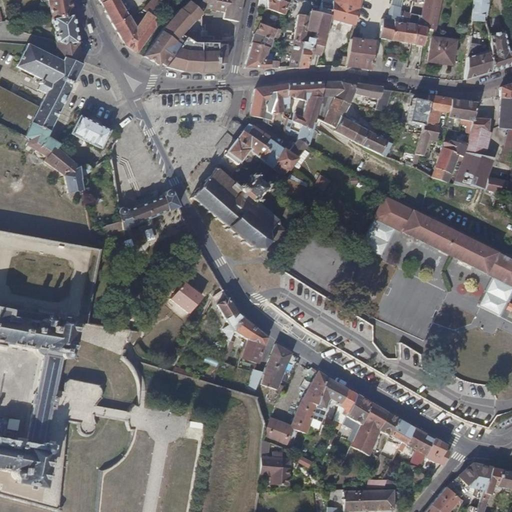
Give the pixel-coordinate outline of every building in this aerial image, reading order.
[(46,0),(51,20),(72,17),(69,0),(46,0)] [(116,0),(109,0),(100,6),(103,12),(108,21),(124,46),(135,53),(153,28),(153,19),(146,14),(146,15),(136,27),(134,30),(131,24),(126,16),(116,0)] [(150,0),(141,11),(146,15),(146,14),(153,19),(161,8),(167,0),(150,0)] [(188,0),(186,3),(199,15),(203,9),(223,12),(222,20),(231,22),(233,20),(237,21),(240,0),(188,0)] [(265,0),(266,10),(276,12),(283,16),(288,4),(286,3),(284,0),(265,0)] [(353,26),(359,5),(360,0),(332,0),(331,6),(327,20),(353,26)] [(360,0),(359,5),(371,8),(372,0),(360,0)] [(391,0),(389,12),(399,14),(401,0),(391,0)] [(423,0),(417,28),(414,27),(410,45),(420,48),(423,29),(433,31),(436,20),(439,0),(423,0)] [(487,5),(487,0),(472,0),(470,22),(484,23),(487,5)] [(191,23),(195,20),(199,15),(186,3),(180,10),(191,23)] [(317,17),(327,20),(331,6),(320,3),(317,15),(317,17)] [(313,34),(312,40),(311,46),(320,48),(327,20),(317,17),(317,15),(309,13),(307,19),(304,32),(313,34)] [(398,24),(400,15),(392,13),(390,22),(393,23),(398,24)] [(403,25),(407,26),(409,15),(404,14),(400,13),(400,15),(398,24),(403,25)] [(302,39),(304,32),(307,19),(296,16),(292,42),(302,43),(302,39)] [(78,50),(72,17),(51,20),(55,42),(78,50)] [(190,24),(203,32),(206,27),(195,20),(191,23),(190,24)] [(378,39),(388,41),(393,23),(390,22),(387,22),(381,21),(378,39)] [(403,25),(398,24),(393,23),(388,41),(398,43),(403,25)] [(190,24),(181,34),(179,36),(174,43),(172,46),(167,51),(157,66),(179,72),(181,56),(184,56),(185,46),(192,45),(193,45),(202,35),(204,33),(203,32),(190,24)] [(252,35),(253,35),(270,41),(271,38),(276,40),(279,32),(274,29),(273,31),(258,25),(252,35)] [(409,45),(410,45),(414,27),(407,26),(403,25),(398,43),(409,45)] [(487,36),(501,34),(500,26),(485,29),(487,36)] [(464,81),(489,73),(488,52),(478,55),(480,32),(469,31),(468,37),(464,81)] [(313,34),(304,32),(302,39),(306,40),(306,39),(312,40),(313,34)] [(142,58),(157,66),(167,51),(172,46),(174,43),(159,33),(154,39),(142,58)] [(487,36),(488,52),(489,73),(511,65),(511,50),(505,54),(501,34),(487,36)] [(253,35),(250,45),(267,51),(270,41),(253,35)] [(309,54),(311,46),(312,40),(306,39),(306,40),(302,39),(302,43),(299,57),(296,69),(306,69),(306,68),(309,54)] [(449,67),(453,43),(431,39),(427,63),(449,67)] [(345,67),(370,71),(371,51),(372,44),(363,42),(358,42),(350,40),(347,58),(345,67)] [(81,64),(78,50),(55,42),(62,57),(81,64)] [(299,57),(302,43),(292,42),(290,56),(299,57)] [(191,56),(192,45),(185,46),(184,56),(181,56),(179,72),(189,73),(191,56)] [(208,55),(209,45),(193,45),(192,45),(191,56),(208,55)] [(218,47),(209,45),(208,55),(217,55),(218,47)] [(265,54),(267,51),(250,45),(243,68),(268,69),(269,62),(263,61),(265,54)] [(320,48),(311,46),(309,54),(318,57),(320,48)] [(217,65),(212,65),(212,74),(222,73),(223,55),(221,47),(218,47),(217,55),(217,65)] [(39,107),(32,121),(30,124),(47,134),(61,105),(78,69),(81,64),(62,57),(61,62),(30,48),(20,70),(42,80),(41,82),(40,82),(39,84),(40,85),(41,85),(40,87),(47,90),(45,94),(39,107)] [(376,52),(371,51),(370,71),(370,73),(384,75),(385,64),(375,62),(377,53),(376,52)] [(217,65),(217,55),(208,55),(191,56),(189,73),(212,74),(212,65),(217,65)] [(296,69),(299,57),(290,56),(287,69),(296,69)] [(335,68),(345,68),(345,67),(347,58),(337,56),(335,68)] [(296,139),(307,144),(311,129),(314,118),(319,97),(320,83),(287,85),(286,97),(288,98),(288,121),(286,121),(284,130),(297,136),(296,139)] [(333,97),(339,83),(320,83),(319,97),(333,97)] [(340,118),(341,119),(352,96),(357,85),(355,85),(354,87),(339,83),(333,97),(322,122),(335,128),(340,118)] [(500,99),(501,99),(511,100),(511,84),(500,88),(500,99)] [(40,87),(41,85),(40,85),(37,90),(45,94),(47,90),(40,87)] [(256,119),(262,120),(264,113),(270,113),(273,127),(283,131),(284,130),(286,121),(288,121),(288,98),(286,97),(287,85),(255,90),(249,117),(256,119)] [(380,90),(380,89),(357,85),(352,96),(377,100),(380,90)] [(0,109),(9,92),(0,87),(0,109)] [(380,90),(377,100),(374,110),(383,112),(389,92),(380,90)] [(9,92),(0,109),(0,116),(24,129),(29,120),(32,121),(39,107),(9,92)] [(435,141),(440,114),(441,98),(428,96),(427,103),(421,127),(419,137),(426,139),(435,141)] [(449,100),(441,98),(440,114),(447,115),(449,100)] [(511,100),(501,99),(499,130),(507,131),(511,130),(511,100)] [(427,103),(412,100),(407,123),(421,127),(427,103)] [(447,118),(471,122),(471,120),(476,105),(474,104),(449,100),(447,115),(447,118)] [(108,132),(79,118),(69,134),(99,150),(108,132)] [(341,119),(340,118),(335,128),(334,131),(352,141),(358,128),(341,119)] [(487,133),(488,120),(471,120),(471,122),(468,131),(487,133)] [(46,158),(47,159),(54,151),(57,148),(58,147),(52,143),(45,139),(47,134),(30,124),(24,136),(30,140),(26,146),(46,158)] [(247,126),(242,133),(267,152),(262,163),(281,178),(285,172),(304,148),(305,146),(295,141),(286,154),(267,142),(268,140),(247,126)] [(358,128),(352,141),(359,144),(369,150),(375,138),(361,129),(358,128)] [(462,154),(481,158),(487,133),(468,131),(464,147),(462,154)] [(235,142),(248,152),(262,163),(267,152),(242,133),(235,142)] [(419,137),(416,146),(424,147),(426,139),(419,137)] [(389,144),(375,138),(369,150),(384,157),(389,144)] [(442,143),(440,150),(456,155),(461,157),(462,154),(464,147),(442,139),(442,143)] [(511,166),(511,141),(506,141),(501,165),(511,166)] [(226,154),(237,163),(239,164),(248,152),(235,142),(234,142),(225,154),(226,154)] [(414,154),(422,156),(424,147),(416,146),(414,154)] [(431,178),(432,179),(444,183),(446,184),(456,155),(440,150),(437,163),(431,178)] [(54,151),(47,159),(46,158),(43,162),(63,177),(66,194),(82,192),(80,179),(77,168),(54,151)] [(221,161),(232,169),(237,163),(226,154),(221,161)] [(486,180),(491,161),(481,158),(462,154),(461,157),(453,186),(458,187),(483,191),(486,180)] [(20,178),(27,166),(21,163),(14,174),(20,178)] [(77,168),(80,179),(90,172),(89,169),(87,167),(85,167),(83,167),(81,167),(77,168)] [(264,178),(266,175),(258,168),(256,170),(264,178)] [(267,241),(267,237),(278,226),(278,225),(276,223),(278,221),(276,219),(274,222),(268,216),(270,214),(268,212),(266,214),(259,209),(262,207),(260,205),(258,207),(255,205),(257,202),(256,201),(256,198),(261,193),(263,192),(265,194),(266,192),(265,190),(265,188),(266,187),(264,185),(262,187),(260,187),(254,182),(254,180),(255,178),(254,176),(253,178),(251,178),(249,177),(248,178),(249,180),(249,182),(245,188),(241,188),(240,187),(238,189),(234,186),(236,184),(234,182),(232,184),(215,170),(214,171),(206,179),(203,181),(201,181),(200,182),(201,184),(196,190),(194,189),(193,190),(194,192),(191,196),(190,198),(194,201),(195,200),(198,203),(197,204),(199,206),(201,205),(207,210),(206,212),(208,214),(210,212),(216,217),(215,218),(217,220),(218,219),(224,224),(223,225),(225,227),(226,226),(227,227),(225,229),(227,231),(229,228),(235,233),(233,236),(234,237),(237,235),(242,240),(240,243),(242,244),(244,242),(249,247),(249,250),(252,251),(253,248),(260,249),(260,252),(262,251),(262,248),(267,243),(270,244),(270,242),(267,241)] [(323,195),(330,183),(319,176),(312,188),(323,195)] [(431,183),(442,187),(444,183),(432,179),(431,183)] [(503,195),(506,196),(507,193),(509,183),(486,180),(483,191),(503,195)] [(170,194),(167,192),(165,193),(164,194),(163,196),(163,197),(163,199),(125,211),(124,210),(123,209),(122,209),(121,209),(120,209),(119,210),(118,211),(120,222),(103,228),(106,238),(177,209),(170,194)] [(504,303),(511,287),(511,262),(383,198),(373,219),(393,229),(491,278),(484,293),(504,303)] [(280,208),(277,212),(286,220),(289,217),(286,215),(287,214),(280,208)] [(289,217),(286,220),(284,223),(293,231),(301,222),(292,213),(289,217)] [(380,257),(393,229),(373,219),(359,247),(380,257)] [(281,228),(278,226),(267,237),(273,243),(284,231),(282,230),(282,229),(281,228)] [(177,290),(181,286),(176,281),(172,286),(177,290)] [(187,314),(200,298),(182,284),(181,286),(177,290),(170,300),(187,314)] [(484,293),(476,307),(479,309),(497,318),(504,303),(484,293)] [(222,330),(228,342),(232,332),(241,318),(234,313),(226,300),(216,305),(228,326),(222,330)] [(47,449),(45,448),(45,447),(44,447),(49,420),(50,417),(49,417),(51,411),(52,411),(52,410),(54,410),(54,408),(52,408),(52,404),(53,401),(55,401),(56,399),(54,399),(54,398),(53,398),(54,392),(59,363),(63,363),(67,362),(68,359),(72,338),(75,322),(48,317),(48,319),(47,319),(44,320),(42,322),(40,326),(36,325),(33,324),(33,325),(26,323),(24,322),(24,323),(17,322),(17,321),(15,320),(15,321),(10,320),(10,319),(8,318),(9,316),(10,316),(10,314),(9,314),(10,312),(6,312),(6,313),(2,312),(2,311),(0,310),(0,470),(12,473),(12,475),(13,478),(15,480),(17,480),(17,483),(43,488),(49,454),(48,453),(48,450),(47,449)] [(232,332),(246,339),(262,347),(265,339),(241,318),(232,332)] [(131,332),(109,328),(107,337),(130,340),(131,332)] [(262,347),(246,339),(240,358),(256,364),(262,347)] [(289,355),(290,354),(274,345),(266,367),(263,373),(259,386),(274,391),(283,368),(289,355)] [(227,358),(229,354),(224,352),(220,363),(225,364),(227,358)] [(236,361),(227,358),(225,364),(235,367),(236,361)] [(250,365),(239,362),(237,368),(248,371),(250,365)] [(194,374),(175,367),(171,374),(192,380),(194,374)] [(252,398),(260,374),(253,372),(253,373),(252,376),(244,395),(252,398)] [(289,429),(290,430),(305,435),(315,409),(325,379),(316,373),(297,407),(289,428),(289,429)] [(338,407),(346,390),(325,379),(315,409),(325,413),(329,402),(338,407)] [(355,396),(346,390),(338,407),(339,407),(343,410),(341,415),(345,417),(355,396)] [(359,426),(369,404),(355,396),(345,417),(359,426)] [(379,432),(386,414),(369,404),(359,426),(351,444),(349,448),(367,457),(377,434),(379,432)] [(389,437),(397,420),(386,414),(379,432),(389,437)] [(263,436),(284,445),(290,430),(289,429),(289,428),(269,420),(263,436)] [(412,429),(397,420),(389,437),(390,438),(396,441),(402,444),(404,445),(412,429)] [(79,422),(79,432),(90,432),(90,421),(79,422)] [(431,440),(412,429),(404,445),(419,453),(425,456),(431,440)] [(431,440),(425,456),(423,459),(441,467),(447,453),(442,451),(444,447),(431,440)] [(385,441),(380,453),(392,458),(397,447),(385,441)] [(342,463),(347,453),(343,451),(332,447),(327,456),(342,463)] [(425,456),(419,453),(416,459),(422,462),(423,459),(425,456)] [(270,454),(269,460),(265,460),(258,460),(257,475),(269,476),(268,486),(285,487),(286,470),(277,469),(278,461),(279,461),(279,454),(270,454)] [(296,457),(294,464),(306,466),(308,459),(296,457)] [(422,462),(416,459),(411,457),(407,465),(415,469),(418,472),(422,462)] [(279,461),(278,461),(277,469),(286,470),(287,462),(279,461)] [(466,487),(484,490),(486,485),(491,471),(491,469),(473,465),(470,466),(446,488),(458,499),(466,487)] [(491,471),(486,485),(492,487),(511,490),(511,473),(491,469),(491,471)] [(492,487),(486,485),(484,490),(476,511),(482,511),(488,496),(489,496),(492,487)] [(446,488),(441,493),(430,506),(437,511),(448,511),(456,503),(458,499),(446,488)] [(342,493),(342,490),(334,490),(334,500),(343,500),(342,493)] [(352,493),(342,493),(343,500),(343,511),(361,511),(393,511),(393,491),(352,493)]
